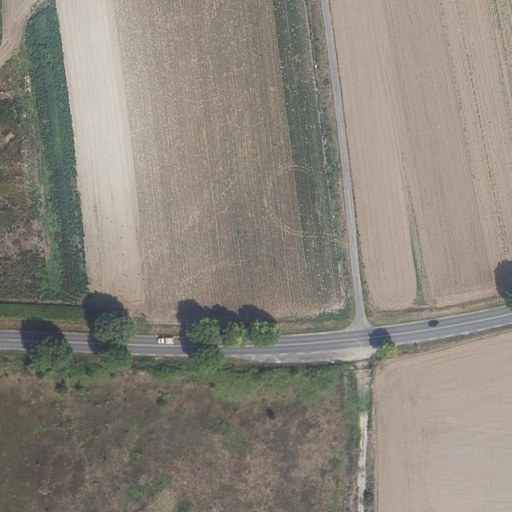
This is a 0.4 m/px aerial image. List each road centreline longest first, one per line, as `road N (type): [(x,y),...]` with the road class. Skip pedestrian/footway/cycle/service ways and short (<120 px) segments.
road 1 (primary): [(365,338),(245,345),(0,341)]
road 2 (residential): [(322,0),(365,338)]
road 3 (unknown): [(360,511),(365,338)]
road 4 (primary): [(511,314),(365,338)]
